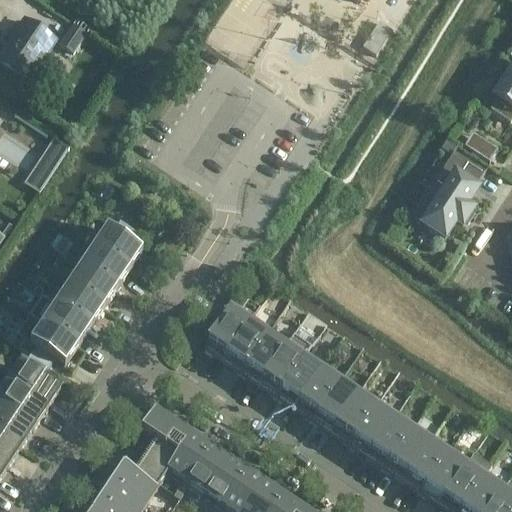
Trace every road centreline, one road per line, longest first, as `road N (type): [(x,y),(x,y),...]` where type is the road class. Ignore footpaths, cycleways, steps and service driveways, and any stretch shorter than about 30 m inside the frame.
road 1 (residential): [(365,511),(139,359)]
road 2 (residential): [(139,359),(37,511)]
